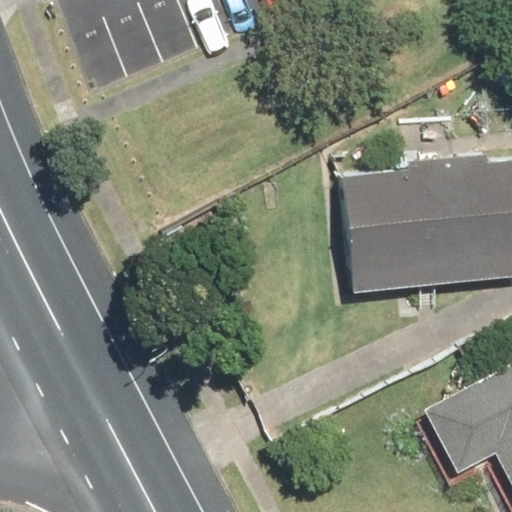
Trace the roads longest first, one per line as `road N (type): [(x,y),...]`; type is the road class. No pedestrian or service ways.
road 1 (tertiary): [(184,511),(91,328)]
road 2 (tertiary): [(91,328),(0,150)]
